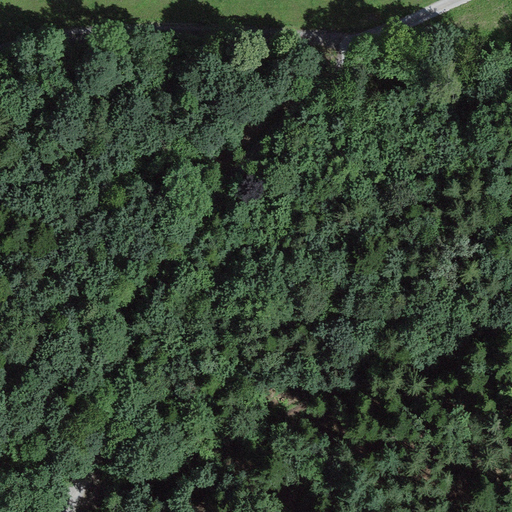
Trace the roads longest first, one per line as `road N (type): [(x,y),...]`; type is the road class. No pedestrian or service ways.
road 1 (track): [(336,66),(200,201),(132,313),(99,443),(59,511)]
road 2 (track): [(0,53),(45,41),(303,39),(356,48)]
road 3 (residential): [(460,0),(356,48),(336,66)]
